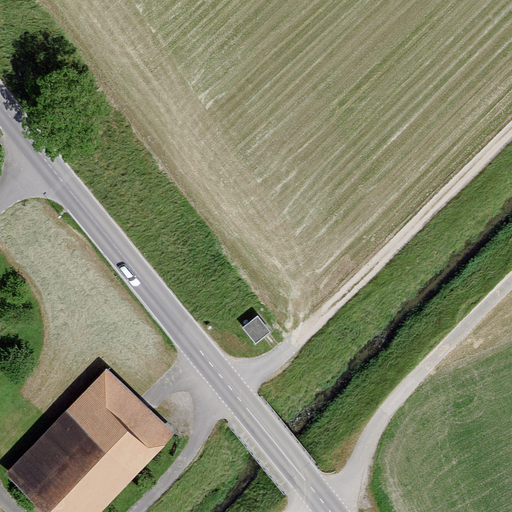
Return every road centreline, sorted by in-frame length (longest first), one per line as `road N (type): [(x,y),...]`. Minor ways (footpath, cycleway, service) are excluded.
road 1 (tertiary): [(328,511),(47,166)]
road 2 (track): [(230,386),(293,347),(511,133)]
road 3 (track): [(305,511),(352,472),(390,398),(511,283)]
